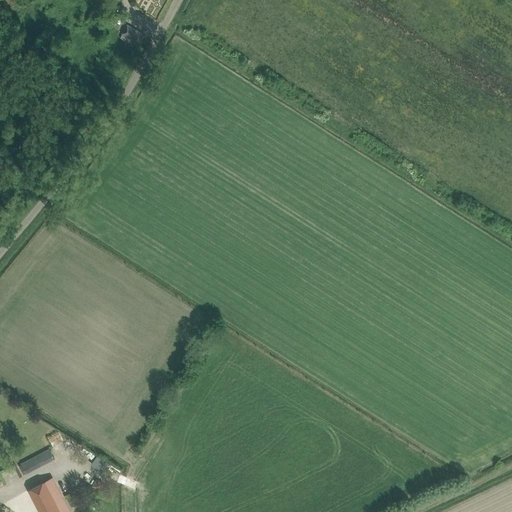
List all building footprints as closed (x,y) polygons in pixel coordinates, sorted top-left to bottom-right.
[(122,34),(140,43),(145,34),(127,25),(122,34)] [(57,463),(54,458),(55,458),(49,448),(21,463),(26,473),(47,462),(50,466),(57,463)] [(97,454),(91,463),(103,471),(109,463),(97,454)] [(30,489),(41,511),(63,511),(55,495),(60,493),(52,478),(30,489)] [(96,479),(93,485),(99,489),(103,483),(96,479)]
